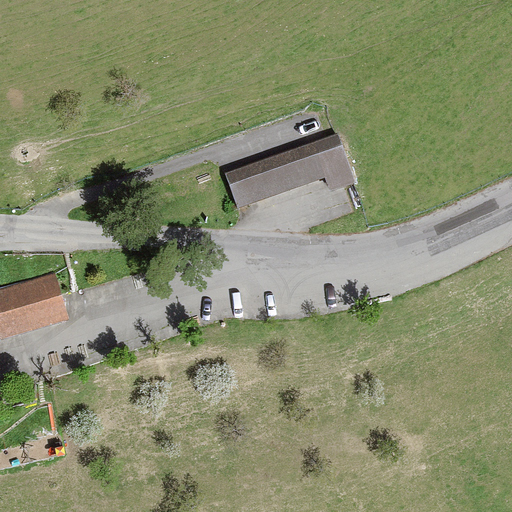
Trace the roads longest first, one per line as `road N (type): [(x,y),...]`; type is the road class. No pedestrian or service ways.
road 1 (tertiary): [(511,210),(430,241),(307,260),(212,240)]
road 2 (unclassified): [(212,240),(0,222)]
